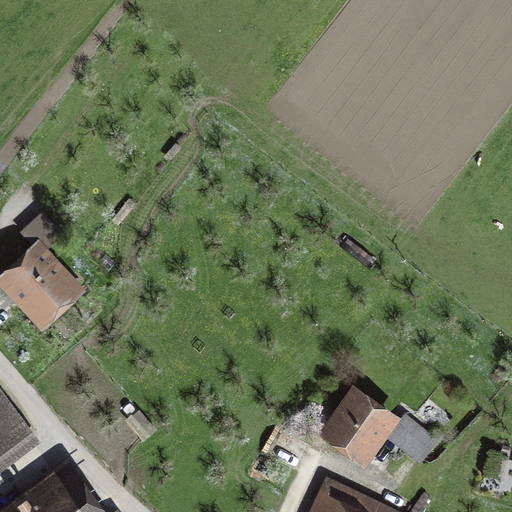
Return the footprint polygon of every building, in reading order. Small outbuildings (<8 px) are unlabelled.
[(44,208),(29,222),(50,244),(65,230),(44,208)] [(38,249),(5,279),(43,320),(75,290),(38,249)] [(0,455),(31,431),(0,389),(0,455)] [(356,394),(329,431),(363,455),(389,418),(356,394)] [(436,440),(405,414),(389,433),(421,459),(436,440)] [(117,511),(116,511),(103,511),(74,471),(17,511),(117,511)]
